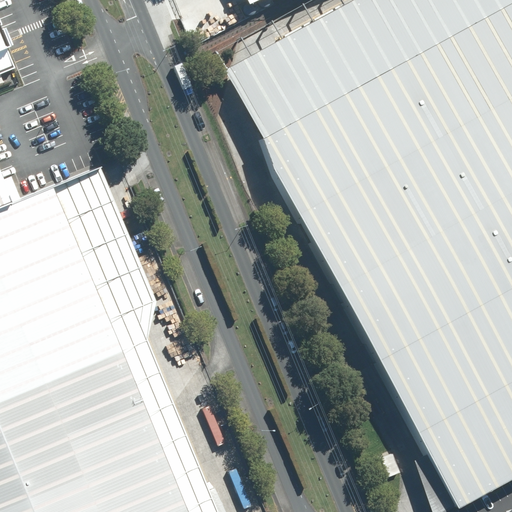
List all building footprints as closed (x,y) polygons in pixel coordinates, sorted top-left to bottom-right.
[(217,0),(227,21),(271,0),(217,0)] [(415,461),(430,511),(436,511),(511,471),(511,0),(346,0),(220,68),(426,455),(415,461)] [(0,74),(15,68),(0,31),(0,74)] [(0,204),(0,511),(216,511),(146,341),(155,302),(99,165),(10,201),(0,204)] [(0,204),(10,201),(0,175),(0,204)]
